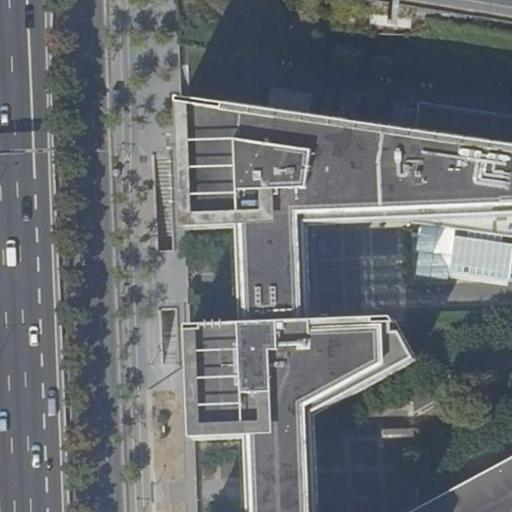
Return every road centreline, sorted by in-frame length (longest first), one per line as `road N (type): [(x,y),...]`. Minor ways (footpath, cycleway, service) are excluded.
road 1 (primary): [(107,511),(82,0)]
road 2 (motorway): [(26,511),(9,166)]
road 3 (motorway): [(9,166),(37,91),(34,0)]
road 4 (motorway): [(9,166),(2,0)]
